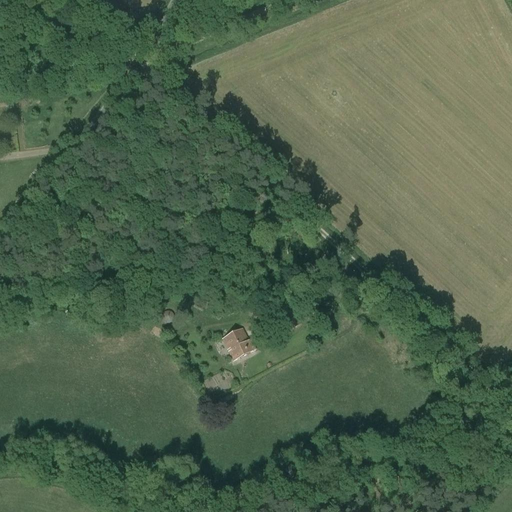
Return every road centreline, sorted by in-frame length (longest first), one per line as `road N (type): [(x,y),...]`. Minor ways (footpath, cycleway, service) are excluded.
road 1 (track): [(142,66),(511,405)]
road 2 (tertiary): [(0,239),(142,66),(175,0)]
road 3 (track): [(142,66),(292,0)]
